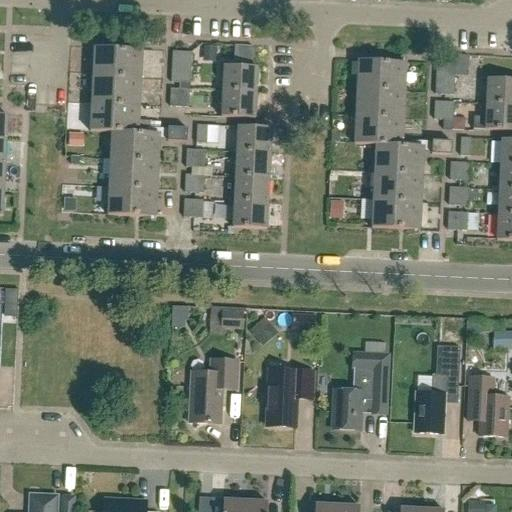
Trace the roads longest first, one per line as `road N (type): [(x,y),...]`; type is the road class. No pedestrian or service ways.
road 1 (unclassified): [(511,282),(0,257)]
road 2 (residential): [(0,450),(511,471)]
road 3 (residential): [(511,16),(327,9)]
